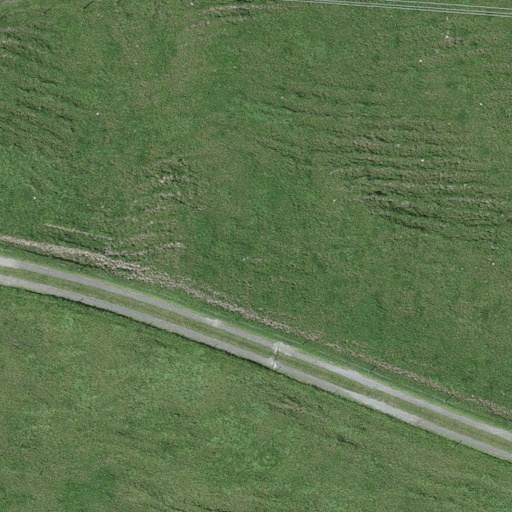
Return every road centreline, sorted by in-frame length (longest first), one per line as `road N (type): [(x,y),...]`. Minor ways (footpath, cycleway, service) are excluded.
road 1 (track): [(511,452),(136,306),(0,272)]
road 2 (track): [(129,0),(0,19)]
